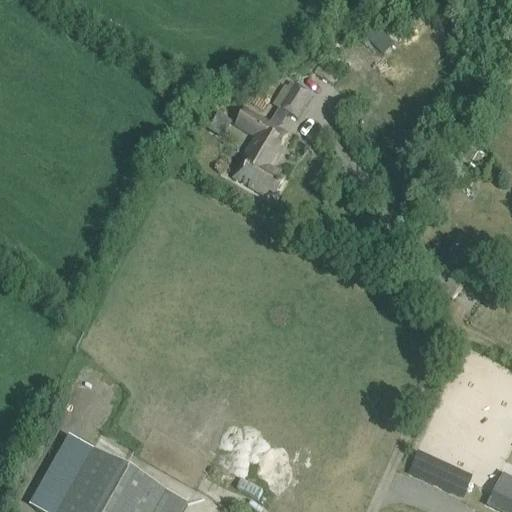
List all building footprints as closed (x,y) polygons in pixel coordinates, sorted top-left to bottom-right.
[(279,110),(270,125),(279,131),(289,116),(298,122),(313,97),(291,84),(287,91),(283,88),(272,106),(279,110)] [(287,157),(277,151),(286,135),(279,131),(270,125),(246,111),(236,128),(256,141),(234,178),(265,195),(268,189),(275,194),(284,179),(276,174),(287,157)] [(452,259),(449,263),(457,270),(460,266),(463,269),(474,257),(457,242),(447,254),(452,259)] [(412,272),(422,282),(426,277),(432,282),(430,284),(452,303),(463,289),(461,286),(467,278),(457,270),(449,263),(441,271),(422,258),(412,272)] [(184,511),(187,506),(70,439),(30,509),(35,511),(184,511)] [(511,511),(511,479),(504,476),(490,502),(511,511)]
